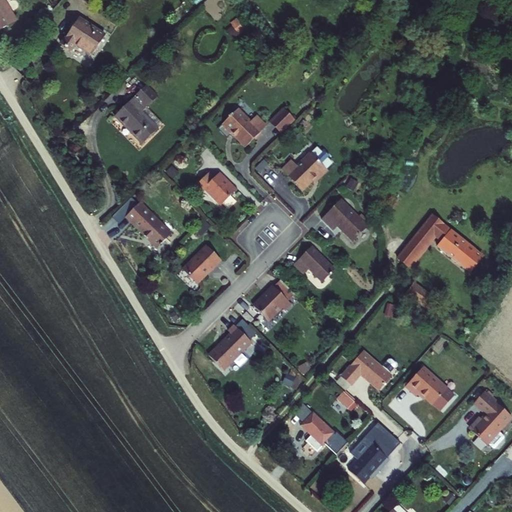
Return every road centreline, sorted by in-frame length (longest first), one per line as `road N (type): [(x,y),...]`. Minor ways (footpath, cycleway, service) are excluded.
road 1 (residential): [(0,80),(167,355)]
road 2 (residential): [(167,355),(224,437),(305,511)]
road 3 (unknown): [(242,454),(376,300)]
road 4 (residential): [(167,355),(276,249),(274,229)]
